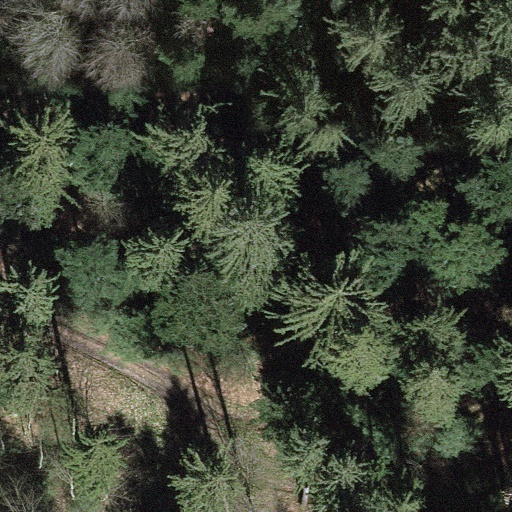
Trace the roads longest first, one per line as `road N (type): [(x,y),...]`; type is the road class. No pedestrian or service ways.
road 1 (track): [(0,290),(483,511)]
road 2 (track): [(154,511),(200,487),(227,394)]
